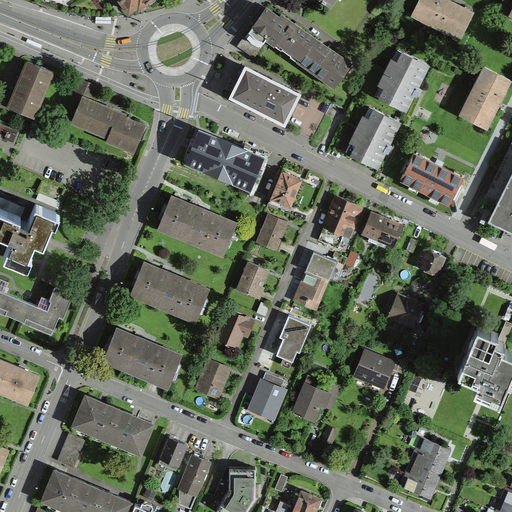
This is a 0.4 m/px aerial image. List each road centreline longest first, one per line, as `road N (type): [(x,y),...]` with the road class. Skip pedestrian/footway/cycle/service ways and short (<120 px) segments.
road 1 (residential): [(335,166),(223,434)]
road 2 (tertiary): [(169,133),(73,368)]
road 3 (residential): [(335,166),(511,256)]
road 4 (unknown): [(128,233),(109,221),(89,176),(0,137)]
road 5 (residential): [(184,95),(335,166)]
road 6 (residential): [(73,368),(223,434)]
road 7 (tertiary): [(73,368),(13,511)]
road 8 (secondary): [(0,14),(94,53),(144,62)]
road 9 (secondary): [(143,39),(110,39),(0,6)]
road 10 (residential): [(223,434),(339,485)]
